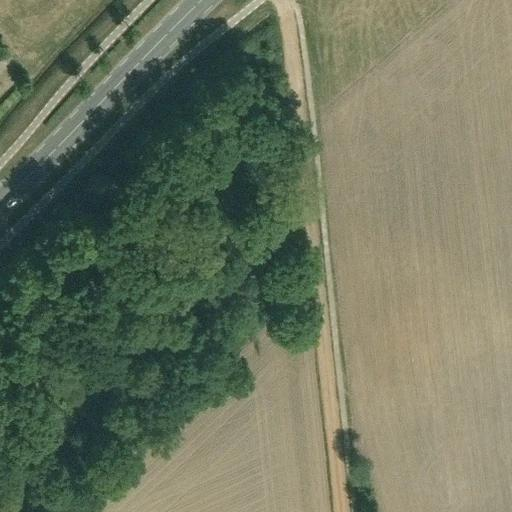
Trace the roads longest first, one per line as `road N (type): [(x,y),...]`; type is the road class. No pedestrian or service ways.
road 1 (track): [(278,0),(292,45),(342,511)]
road 2 (primary): [(0,201),(203,0)]
